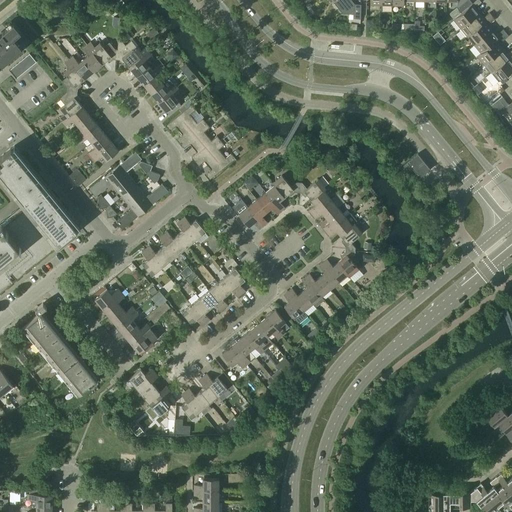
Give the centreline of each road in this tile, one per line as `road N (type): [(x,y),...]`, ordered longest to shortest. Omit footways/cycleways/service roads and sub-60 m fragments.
road 1 (secondary): [(483,243),(325,385),(302,430),(291,511)]
road 2 (secondary): [(317,511),(331,431),(348,399),(370,371),(511,254)]
road 3 (residential): [(169,353),(181,366),(268,294),(272,274),(220,212),(205,210),(188,191)]
road 4 (tertiary): [(214,0),(274,73),(309,86),(377,92)]
road 5 (tertiary): [(511,196),(426,94),(383,68)]
road 6 (tertiary): [(383,68),(300,55),(241,0)]
road 7 (tertiary): [(377,92),(414,113),(483,199)]
road 8 (residential): [(142,118),(125,131),(94,96),(95,86),(119,76),(148,113)]
road 9 (residential): [(104,233),(16,127)]
